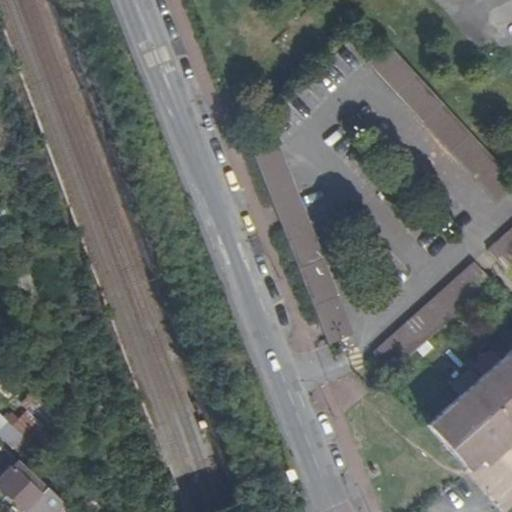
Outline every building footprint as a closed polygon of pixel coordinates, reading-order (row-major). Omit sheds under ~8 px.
[(511,185),(511,182),(425,89),(385,45),(365,63),(494,201),(511,185)] [(324,340),(327,345),(350,335),(275,146),(251,156),(324,340)] [(511,263),(511,227),(485,252),(504,271),(511,263)] [(491,282),(474,263),(372,354),(390,373),(491,282)] [(27,272),(12,282),(40,309),(27,272)] [(482,466),(497,452),(491,445),(496,440),(503,449),(511,439),(508,435),(511,430),(511,348),(424,426),(465,472),(478,461),(482,466)] [(56,415),(26,386),(12,400),(25,413),(12,429),(29,445),(56,415)] [(491,445),(497,452),(503,449),(496,440),(491,445)] [(0,490),(22,511),(60,511),(65,508),(33,479),(28,486),(12,471),(0,483),(0,490)]
